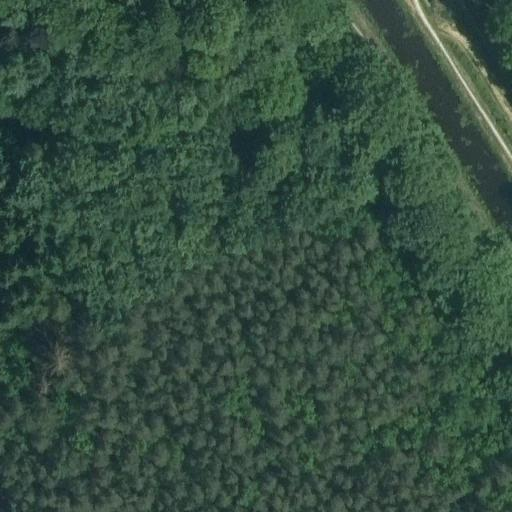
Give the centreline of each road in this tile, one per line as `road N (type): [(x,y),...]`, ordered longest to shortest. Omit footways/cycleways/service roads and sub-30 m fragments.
road 1 (track): [(511,292),(342,0)]
road 2 (track): [(511,117),(471,49),(448,28),(424,23)]
